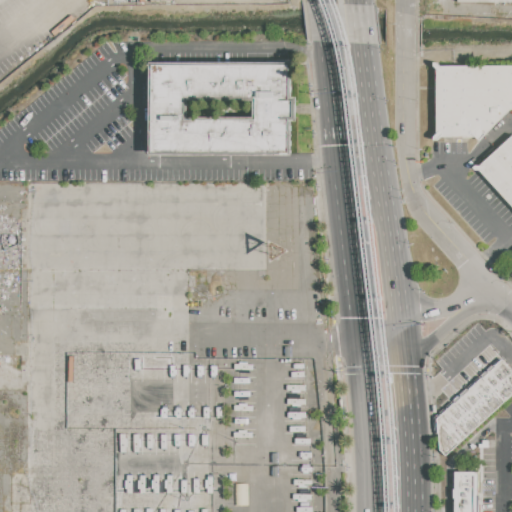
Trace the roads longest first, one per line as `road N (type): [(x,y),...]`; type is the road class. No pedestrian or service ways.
road 1 (trunk): [(400,315),(364,44)]
road 2 (trunk): [(415,511),(404,347)]
road 3 (trunk): [(362,347),(373,511)]
road 4 (residential): [(405,47),(405,153),(414,195)]
road 5 (residential): [(362,347),(427,343),(467,303)]
road 6 (trunk): [(327,42),(340,162)]
